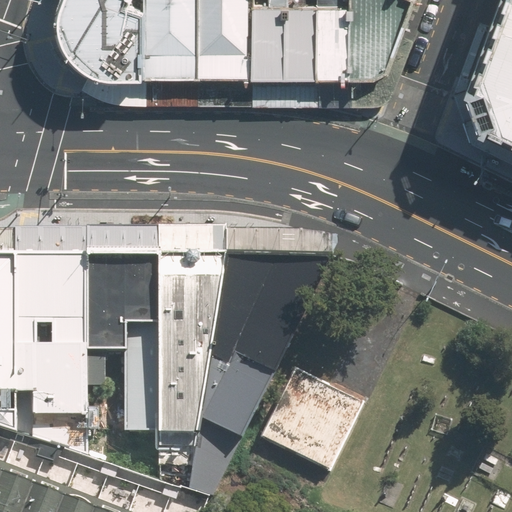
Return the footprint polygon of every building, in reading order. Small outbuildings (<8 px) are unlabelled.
[(117,71),(148,72),(145,0),(64,0),(61,14),(62,28),(69,40),(80,55),(89,62),(95,65),(104,69),(117,71)] [(145,0),(148,72),(200,72),(201,0),(145,0)] [(201,0),(200,72),(253,73),(253,3),(252,0),(201,0)] [(253,3),(253,73),(352,73),(376,73),(389,68),(402,33),(414,0),(318,0),(318,3),(253,3)] [(511,0),(500,0),(492,23),(470,83),(471,86),(480,112),(480,115),(511,130),(511,0)] [(492,23),(481,20),(454,91),(471,86),(470,83),(492,23)] [(382,104),(392,98),(396,91),(416,38),(402,33),(389,68),(376,73),(352,73),(352,104),(382,104)] [(122,102),(148,103),(148,72),(117,71),(104,69),(95,65),(83,86),(102,97),(112,100),(122,102)] [(148,103),(200,103),(200,72),(148,72),(148,103)] [(200,103),(253,104),(253,73),(200,72),(200,103)] [(284,104),(352,104),(352,73),(253,73),(253,104),(284,104)] [(511,162),(511,130),(480,115),(480,112),(463,118),(470,140),(474,143),(511,162)] [(158,227),(87,226),(87,230),(86,258),(159,258),(158,227)] [(225,228),(158,227),(159,258),(224,259),(225,228)] [(305,230),(225,228),(224,259),(328,260),(340,242),(335,236),(305,230)] [(87,230),(15,229),(15,231),(15,255),(86,258),(87,230)] [(0,230),(0,255),(15,255),(15,231),(0,230)] [(0,428),(18,435),(15,255),(0,255),(0,428)] [(15,255),(18,435),(87,459),(86,352),(86,258),(15,255)] [(86,352),(125,352),(125,323),(159,324),(159,258),(86,258),(86,352)] [(224,259),(159,258),(159,324),(160,432),(194,431),(224,259)] [(328,260),(224,259),(194,431),(187,486),(214,497),(328,260)] [(125,323),(125,352),(124,431),(160,432),(159,324),(125,323)] [(363,402),(295,370),(262,438),(330,470),(363,402)] [(114,511),(0,468),(0,511),(114,511)]
